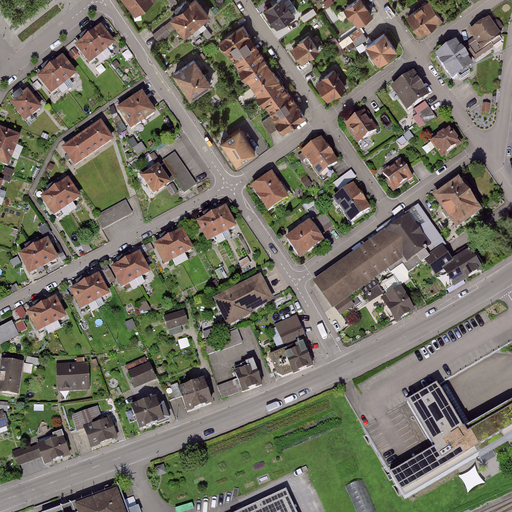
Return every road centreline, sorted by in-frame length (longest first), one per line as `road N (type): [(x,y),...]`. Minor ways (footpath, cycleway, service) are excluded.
road 1 (residential): [(0,502),(340,367)]
road 2 (residential): [(0,308),(228,185)]
road 3 (residential): [(102,0),(228,185)]
road 4 (residential): [(340,367),(501,281)]
road 5 (residential): [(243,0),(324,117)]
